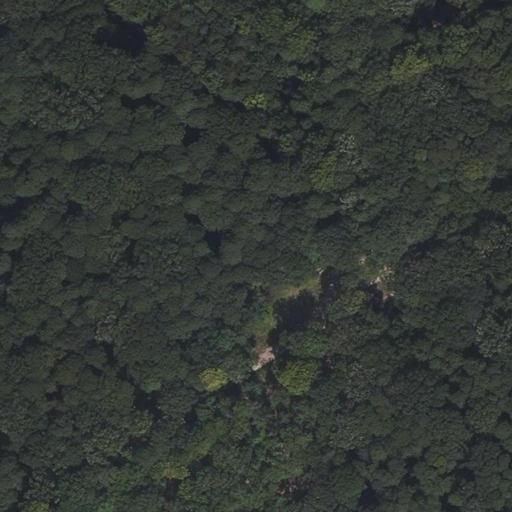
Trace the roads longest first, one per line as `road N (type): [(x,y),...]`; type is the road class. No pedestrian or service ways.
road 1 (track): [(14,511),(285,345),(328,304)]
road 2 (track): [(313,0),(352,223),(328,304)]
road 3 (track): [(299,511),(323,472),(394,267)]
road 4 (track): [(352,223),(363,168),(395,93),(455,0)]
road 5 (track): [(394,267),(511,180)]
